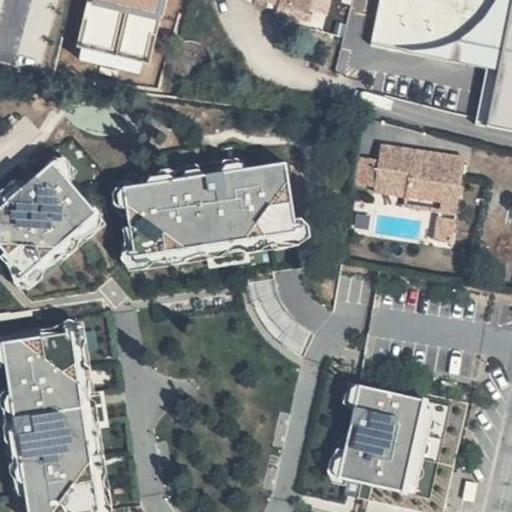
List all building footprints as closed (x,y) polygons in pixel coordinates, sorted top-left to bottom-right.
[(99,0),(136,11),(139,0),(99,0)] [(253,0),(251,8),(282,17),(286,0),(253,0)] [(478,124),(511,129),(511,0),(381,0),(374,44),(488,63),(478,124)] [(24,54),(47,57),(53,5),(31,2),(24,54)] [(438,162),(355,141),(352,156),(346,181),(344,186),(412,203),(418,179),(434,181),(438,162)] [(352,156),(333,152),(327,176),(346,181),(352,156)] [(265,169),(102,197),(114,266),(276,239),(265,169)] [(31,172),(0,199),(0,280),(5,286),(76,223),(31,172)] [(434,181),(418,179),(412,203),(410,212),(424,216),(434,181)] [(423,222),(406,218),(400,241),(417,245),(423,222)] [(81,511),(53,342),(0,350),(0,454),(9,511),(81,511)] [(404,405),(340,392),(321,484),(384,497),(404,405)]
